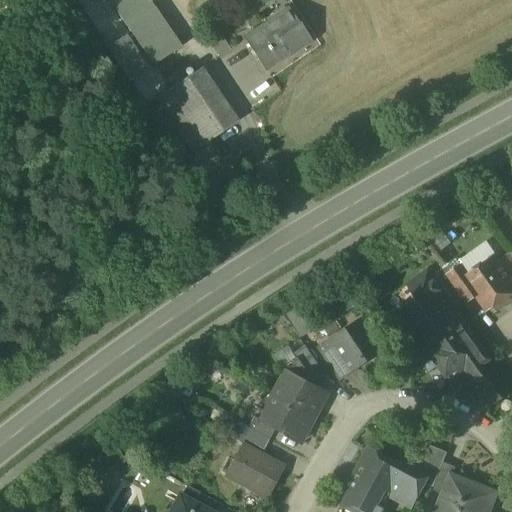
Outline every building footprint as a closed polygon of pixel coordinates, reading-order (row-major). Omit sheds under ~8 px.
[(181,46),(149,0),(109,0),(154,65),(181,46)] [(289,9),(245,39),(265,69),(287,53),(288,54),(310,39),(300,23),(298,24),(289,9)] [(202,68),(156,99),(191,152),(210,139),(237,120),(202,68)] [(210,139),(191,152),(197,162),(217,149),(210,139)] [(217,149),(197,162),(204,172),(223,159),(217,149)] [(471,269),(496,250),(487,238),(462,257),(471,269)] [(511,259),(509,255),(509,254),(499,261),(511,279),(511,259)] [(469,274),(462,279),(476,298),(487,313),(511,294),(511,279),(499,261),(495,255),(469,274)] [(462,265),(446,276),(466,305),(476,298),(462,279),(469,274),(462,265)] [(511,391),(511,389),(428,272),(409,286),(416,296),(394,312),(411,335),(418,330),(434,353),(431,356),(452,386),(465,377),(480,398),(484,395),(492,406),(511,391)] [(347,330),(320,348),(329,361),(339,354),(351,372),(382,352),(367,328),(352,338),(347,330)] [(318,367),(305,347),(294,355),(297,359),(298,358),(309,373),(318,367)] [(309,373),(298,358),(297,359),(283,368),(286,373),(273,397),(314,419),(327,394),(305,381),(308,374),(309,373)] [(314,419),(273,397),(260,421),(260,422),(275,429),(301,443),(314,419)] [(275,429),(260,422),(260,421),(254,418),(248,428),(269,439),(275,429)] [(245,427),(236,422),(228,437),(237,442),(245,427)] [(248,428),(245,427),(237,442),(242,444),(252,449),(254,446),(261,450),(267,439),(269,440),(269,439),(248,428)] [(252,449),(242,444),(225,477),(266,499),(282,469),(258,456),(259,453),(252,449)] [(356,479),(389,497),(392,491),(408,499),(405,506),(410,509),(423,484),(433,488),(443,464),(447,454),(429,447),(418,467),(408,462),(408,460),(407,460),(403,468),(370,450),(369,452),(370,453),(356,479)] [(433,488),(428,502),(437,506),(450,475),(453,476),(456,469),(443,464),(433,488)] [(453,476),(450,475),(437,506),(435,511),(489,511),(496,494),(453,476)] [(380,511),(389,497),(356,479),(355,479),(341,504),(356,511),(380,511)] [(209,511),(179,495),(169,511),(209,511)]
